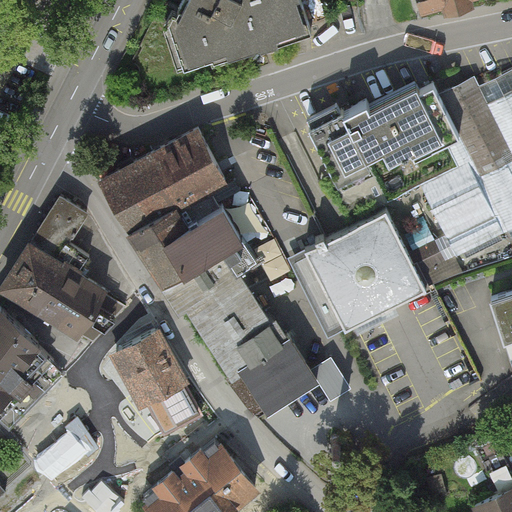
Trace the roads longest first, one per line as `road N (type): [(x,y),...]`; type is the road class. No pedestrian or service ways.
road 1 (residential): [(340,511),(233,413),(93,185),(46,148)]
road 2 (residential): [(69,105),(141,126),(398,49),(511,25)]
